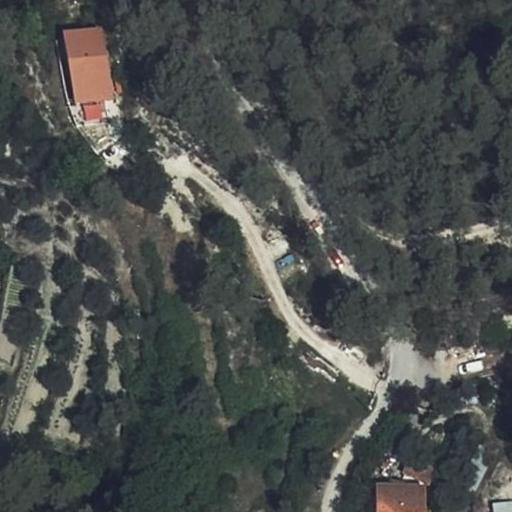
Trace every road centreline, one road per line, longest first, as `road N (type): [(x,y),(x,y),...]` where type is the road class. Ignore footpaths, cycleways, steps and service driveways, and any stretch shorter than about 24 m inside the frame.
road 1 (unclassified): [(333,511),(332,482),(397,369),(397,331),(244,114),(195,27),(197,0)]
road 2 (track): [(298,190),(403,247),(511,227)]
